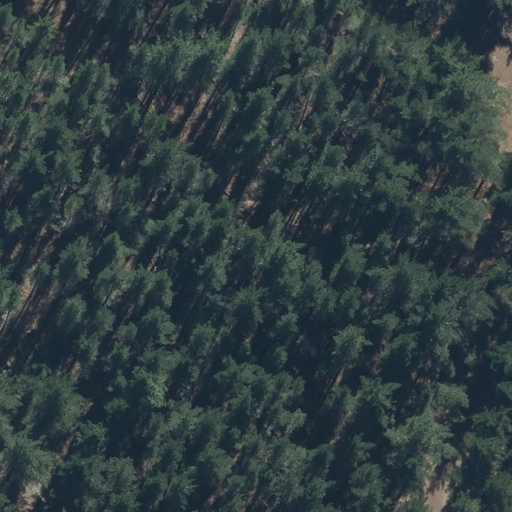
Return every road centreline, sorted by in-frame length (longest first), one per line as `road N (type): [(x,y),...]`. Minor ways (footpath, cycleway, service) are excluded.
road 1 (track): [(187,0),(136,39),(102,100),(94,188),(115,283),(97,388),(72,449),(37,478),(0,490)]
road 2 (track): [(444,511),(511,212)]
